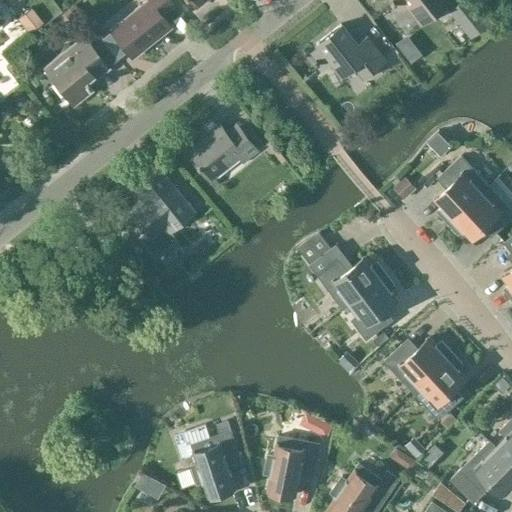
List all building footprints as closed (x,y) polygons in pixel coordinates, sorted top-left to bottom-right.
[(163,14),(174,6),(169,0),(148,0),(149,0),(111,31),(133,59),(173,27),(163,14)] [(190,0),(197,8),(206,0),(190,0)] [(421,24),(448,2),(446,0),(390,0),(389,1),(398,12),(406,5),(421,24)] [(460,0),(448,10),(470,37),(488,23),(469,0),(460,0)] [(74,4),(63,12),(69,20),(80,11),(74,4)] [(44,22),(31,7),(17,18),(30,33),(44,22)] [(364,78),(385,60),(367,38),(358,45),(341,24),(316,45),(318,48),(312,53),(317,59),(314,61),(322,70),(330,63),(341,76),(354,66),(364,78)] [(74,105),(102,83),(99,79),(100,78),(99,76),(109,68),(84,36),(44,68),(74,105)] [(18,60),(7,69),(15,79),(27,70),(18,60)] [(16,93),(12,96),(11,101),(14,105),(19,105),(23,103),(24,98),(21,94),(16,93)] [(244,165),(260,152),(237,124),(227,132),(220,122),(186,149),(198,164),(196,165),(199,168),(200,167),(216,187),(220,184),(214,177),(238,158),(244,165)] [(360,124),(349,132),(360,146),(371,137),(360,124)] [(448,221),(489,184),(462,155),(442,173),(451,183),(435,198),(442,205),(437,210),(448,221)] [(196,213),(195,212),(161,169),(136,189),(147,202),(131,215),(144,231),(143,231),(145,234),(141,237),(156,255),(176,239),(169,231),(180,223),(181,224),(196,213)] [(404,197),(413,188),(403,177),(393,186),(404,197)] [(511,209),(489,184),(448,221),(459,233),(463,228),(470,236),(486,221),(496,231),(511,216),(511,209)] [(511,250),(511,268),(503,275),(509,283),(504,287),(511,297),(511,234),(505,241),(511,250)] [(331,246),(310,263),(319,274),(342,306),(386,273),(377,260),(372,264),(366,256),(353,265),(336,243),(331,246)] [(386,273),(342,306),(343,307),(350,302),(359,313),(352,318),(366,338),(388,322),(380,311),(397,298),(391,289),(396,285),(386,273)] [(373,339),(378,345),(388,336),(384,331),(373,339)] [(412,389),(452,351),(441,340),(437,344),(430,336),(413,351),(404,341),(385,359),(412,389)] [(348,368),(356,360),(346,351),(338,359),(348,368)] [(452,351),(412,389),(439,418),(458,400),(449,390),(465,375),(458,367),(463,363),(452,351)] [(503,376),(495,384),(503,393),(511,384),(503,376)] [(373,422),(379,417),(373,411),(368,417),(373,422)] [(441,421),(447,427),(455,418),(450,413),(441,421)] [(511,417),(500,429),(506,435),(496,446),(490,440),(489,440),(511,463),(511,417)] [(319,418),(316,425),(317,432),(327,437),(333,424),(319,418)] [(217,424),(220,433),(231,429),(228,420),(217,424)] [(206,423),(174,434),(182,457),(195,452),(198,462),(192,464),(198,482),(204,480),(208,494),(214,492),(215,496),(231,491),(230,487),(235,485),(227,461),(240,457),(231,429),(220,433),(211,436),(206,423)] [(271,473),(268,487),(274,489),(273,493),(289,496),(290,492),(296,493),(301,469),(314,471),(320,443),(279,435),(275,455),(268,454),(265,472),(271,473)] [(423,447),(414,437),(405,445),(414,455),(423,447)] [(511,463),(489,440),(450,479),(469,498),(472,501),(493,481),(505,493),(511,486),(511,463)] [(426,465),(431,459),(425,453),(419,459),(426,465)] [(407,454),(401,463),(411,470),(418,461),(407,454)] [(331,491),(336,495),(328,506),(333,510),(331,511),(358,511),(365,502),(377,510),(393,486),(399,478),(386,469),(380,477),(359,462),(347,479),(342,476),(331,491)] [(451,488),(442,498),(451,504),(459,495),(451,488)] [(448,511),(433,501),(425,511),(448,511)] [(490,511),(479,501),(472,508),(476,511),(490,511)]
